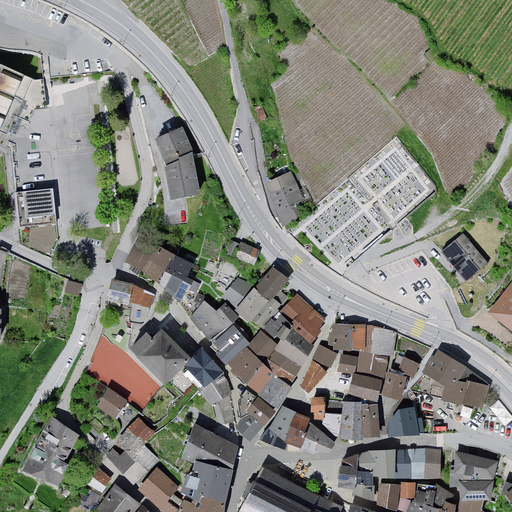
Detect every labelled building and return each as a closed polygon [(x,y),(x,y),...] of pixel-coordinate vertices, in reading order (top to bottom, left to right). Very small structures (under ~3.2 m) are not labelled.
[(0,59),(0,130),(7,134),(34,76),(0,59)] [(174,199),(202,195),(196,154),(184,128),(157,141),(169,166),(174,199)] [(292,174),(269,184),(285,224),(309,215),(292,174)] [(56,190),(27,193),(30,219),(59,216),(56,190)] [(481,261),(459,234),(441,249),(463,276),(481,261)] [(125,261),(148,273),(159,252),(136,240),(125,261)] [(241,245),(236,259),(255,266),(261,252),(241,245)] [(186,298),(195,282),(187,278),(193,265),(161,248),(159,252),(148,273),(173,286),(171,290),(186,298)] [(293,281),(276,268),(258,289),(275,303),(293,281)] [(511,279),(484,312),(511,336),(511,279)] [(65,291),(78,295),(81,283),(68,280),(65,291)] [(115,281),(109,301),(128,307),(130,301),(134,286),(115,281)] [(231,304),(252,324),(271,303),(250,284),(231,304)] [(150,291),(134,286),(130,301),(146,305),(150,291)] [(297,297),(284,313),(298,325),(311,309),(297,297)] [(204,300),(190,318),(212,341),(214,339),(227,326),(217,315),(204,300)] [(227,326),(229,328),(233,325),(242,317),(230,304),(217,315),(227,326)] [(266,325),(279,336),(291,323),(278,312),(266,325)] [(316,342),(324,328),(306,317),(298,330),(316,342)] [(356,352),(359,353),(357,370),(383,374),(386,356),(389,356),(393,329),(363,326),(363,323),(333,323),(333,346),(357,346),(356,352)] [(227,326),(214,339),(222,347),(218,351),(220,354),(241,334),(233,325),(229,328),(227,326)] [(139,353),(169,386),(195,362),(165,329),(139,353)] [(317,346),(291,330),(277,352),(304,368),(317,346)] [(274,374),(246,347),(251,344),(241,334),(220,354),(229,364),(259,393),(274,374)] [(277,347),(261,334),(249,348),(265,361),(277,347)] [(316,361),(333,368),(339,354),(323,347),(316,361)] [(466,365),(438,349),(425,372),(445,385),(442,398),(484,408),(490,384),(466,365)] [(189,368),(207,388),(224,373),(207,353),(189,368)] [(340,353),(338,369),(354,372),(357,356),(340,353)] [(418,363),(405,357),(400,369),(413,374),(418,363)] [(326,372),(316,363),(302,386),(308,390),(326,372)] [(382,394),(400,398),(407,374),(388,369),(382,394)] [(352,373),(348,392),(379,400),(384,380),(352,373)] [(274,375),(259,394),(278,408),(292,388),(274,375)] [(202,391),(211,406),(232,394),(224,379),(202,391)] [(110,392),(99,410),(116,420),(127,403),(110,392)] [(337,433),(341,413),(323,412),(324,396),(312,396),(312,409),(315,409),(314,416),(322,417),(321,423),(337,433)] [(258,397),(248,411),(264,425),(275,411),(258,397)] [(362,403),(345,403),(340,435),(362,436),(362,403)] [(287,407),(267,438),(291,448),(330,451),(336,444),(312,425),(314,422),(300,414),(287,407)] [(364,437),(378,436),(377,407),(363,407),(364,437)] [(390,421),(390,436),(417,432),(414,408),(398,410),(390,421)] [(241,432),(252,441),(264,427),(254,418),(241,432)] [(51,421),(26,471),(58,487),(83,436),(51,421)] [(117,445),(119,446),(107,458),(136,487),(158,464),(144,450),(156,436),(138,421),(117,445)] [(183,456),(196,461),(187,493),(229,504),(237,471),(233,470),(242,447),(194,428),(183,456)] [(368,449),(358,452),(356,468),(373,471),(372,475),(394,477),(395,449),(368,449)] [(440,449),(395,449),(394,477),(439,477),(440,449)] [(496,460),(455,450),(453,471),(453,486),(458,486),(460,497),(485,498),(490,498),(496,460)] [(372,475),(373,471),(356,468),(358,452),(342,458),(338,485),(353,487),(352,491),(372,498),(372,475)] [(162,463),(139,490),(162,509),(184,482),(162,463)] [(263,467),(241,511),(332,511),(338,501),(263,467)] [(100,471),(90,485),(102,494),(112,480),(100,471)] [(400,484),(379,483),(377,503),(397,510),(400,484)] [(511,511),(511,484),(498,494),(509,511),(511,511)] [(118,486),(101,508),(106,511),(137,511),(143,505),(118,486)] [(410,499),(405,511),(435,511),(438,506),(432,504),(435,490),(417,486),(415,501),(410,499)] [(460,511),(480,511),(485,498),(460,497),(460,511)] [(440,507),(438,506),(435,511),(455,511),(456,504),(443,499),(440,507)] [(182,511),(228,511),(229,509),(207,502),(205,509),(189,500),(182,511)]
